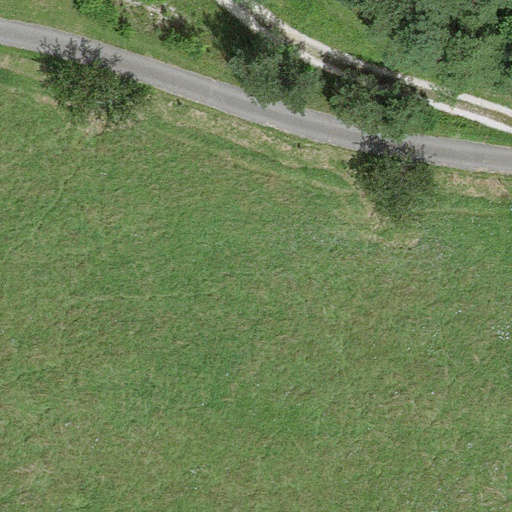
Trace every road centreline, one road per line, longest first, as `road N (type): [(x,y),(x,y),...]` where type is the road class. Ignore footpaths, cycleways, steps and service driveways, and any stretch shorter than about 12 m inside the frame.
road 1 (track): [(511,162),(353,135),(131,62),(0,29)]
road 2 (track): [(511,119),(350,62),(246,0)]
